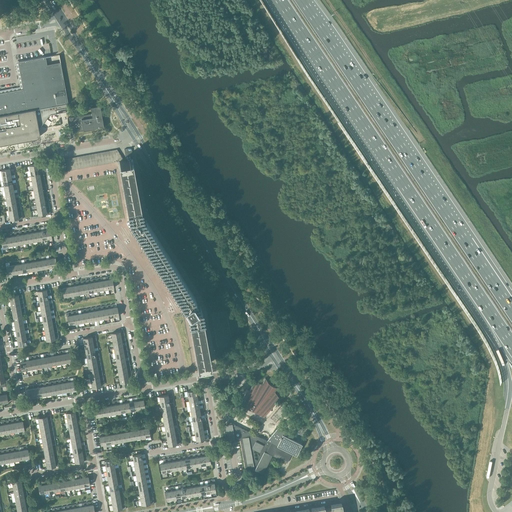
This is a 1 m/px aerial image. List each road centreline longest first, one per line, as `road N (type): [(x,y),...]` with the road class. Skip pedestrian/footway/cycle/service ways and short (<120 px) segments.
road 1 (motorway): [(278,0),(502,331)]
road 2 (motorway): [(466,242),(302,0)]
road 3 (residential): [(181,381),(170,323),(148,281),(60,174)]
road 4 (secondary): [(156,168),(252,320)]
